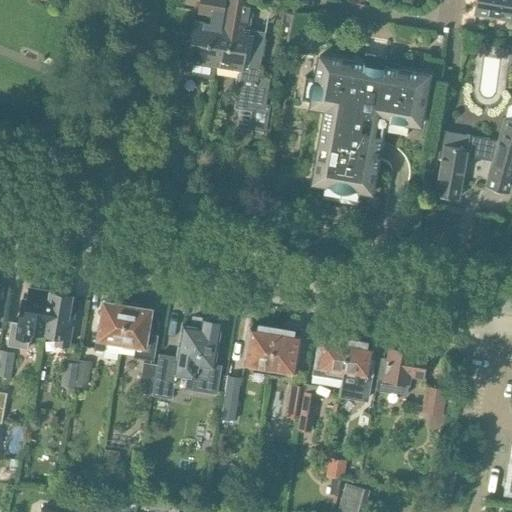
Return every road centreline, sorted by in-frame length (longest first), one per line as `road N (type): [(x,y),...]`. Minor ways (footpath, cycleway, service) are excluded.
road 1 (residential): [(508,308),(89,232)]
road 2 (residential): [(89,232),(141,0)]
road 3 (residential): [(293,1),(432,24),(446,18),(449,0)]
road 4 (residential): [(511,414),(490,410),(508,308)]
